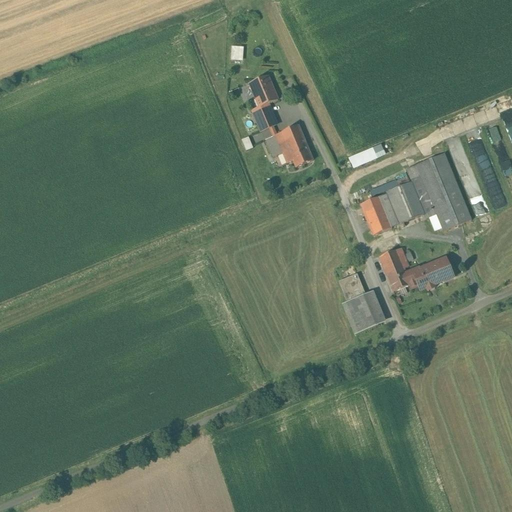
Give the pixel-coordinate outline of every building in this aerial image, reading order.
[(243,60),(243,46),(231,45),(230,60),(243,60)] [(278,101),(268,77),(249,85),(259,108),(259,109),(269,105),(278,101)] [(278,125),(269,105),(259,109),(259,108),(251,111),(261,133),(278,125)] [(312,161),(298,127),(266,141),(273,158),(283,154),(287,165),(293,162),(295,169),(312,161)] [(352,168),(386,154),(381,143),(347,157),(352,168)] [(466,223),(437,156),(400,172),(405,183),(354,205),(368,238),(428,212),(437,235),(466,223)] [(410,287),(411,286),(406,275),(404,270),(408,269),(401,250),(380,259),(394,293),(410,287)] [(446,261),(420,271),(419,270),(406,275),(411,286),(410,287),(411,290),(418,287),(420,292),(453,278),(446,261)] [(359,297),(350,276),(331,284),(340,305),(335,307),(351,344),(381,331),(366,295),(359,297)]
